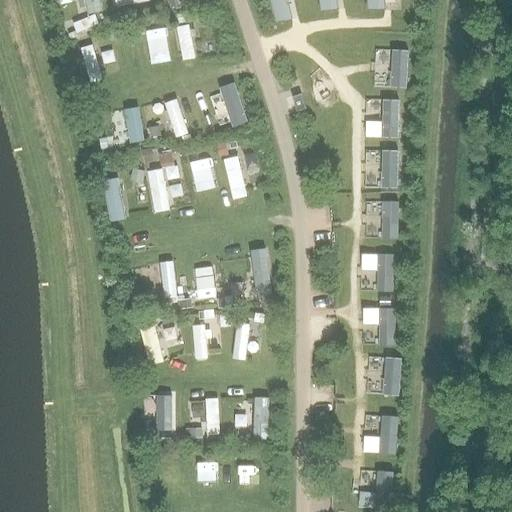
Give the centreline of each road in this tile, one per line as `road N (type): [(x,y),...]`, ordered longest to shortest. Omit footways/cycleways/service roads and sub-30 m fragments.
road 1 (track): [(70,511),(47,248),(0,59)]
road 2 (track): [(482,269),(468,511)]
